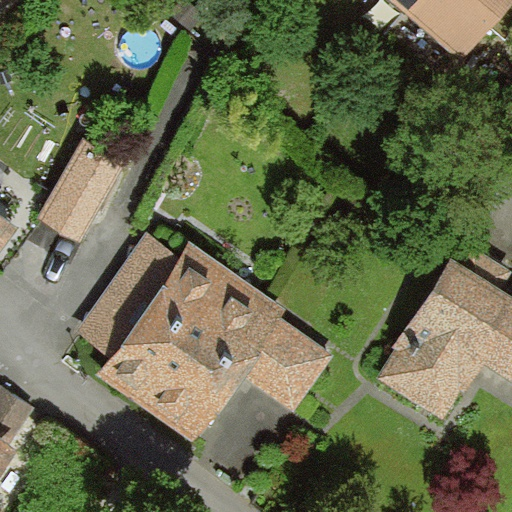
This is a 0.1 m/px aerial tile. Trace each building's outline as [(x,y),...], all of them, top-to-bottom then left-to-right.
[(494,0),(418,0),(418,1),(462,39),(494,0)] [(89,135),(44,212),(84,235),(129,158),(89,135)] [(0,227),(13,209),(0,199),(0,227)] [(152,231),(81,331),(112,352),(103,364),(195,429),(242,363),(296,401),(332,350),(277,311),(284,302),(193,238),(183,253),(152,231)] [(511,289),(456,253),(384,366),(448,406),(486,346),(511,362),(511,289)] [(0,457),(37,407),(5,387),(0,393),(0,457)]
